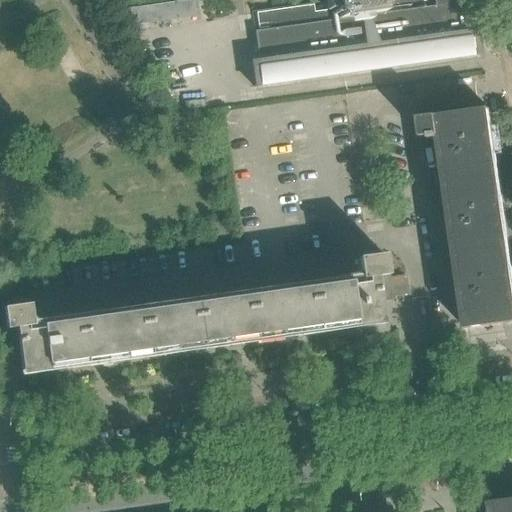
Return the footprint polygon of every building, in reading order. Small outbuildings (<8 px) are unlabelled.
[(480,56),(477,31),(467,32),(462,0),(402,0),(392,1),(383,3),(384,14),(338,20),(254,32),(256,44),(257,50),(261,78),(262,87),(300,82),(338,76),(471,58),(471,57),(480,56)] [(324,0),(325,4),(327,11),(336,10),(338,20),(384,14),(383,3),(392,1),(392,0),(324,0)] [(191,18),(189,1),(129,9),(131,26),(191,18)] [(511,289),(497,181),(487,112),(489,112),(489,110),(419,120),(422,138),(430,137),(431,140),(438,139),(464,330),(511,323),(511,289)] [(383,325),(380,303),(379,299),(408,295),(405,277),(389,279),(389,276),(386,276),(383,255),(357,259),(359,275),(31,321),(29,305),(2,309),(5,330),(2,330),(3,339),(4,339),(5,351),(6,352),(18,350),(22,376),(383,325)] [(511,511),(511,500),(489,504),(490,506),(490,511),(511,511)]
